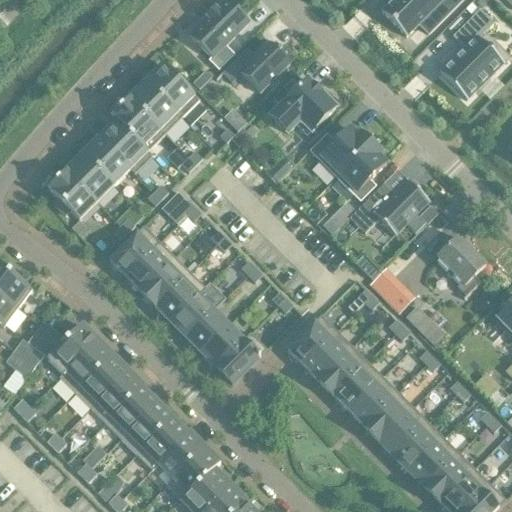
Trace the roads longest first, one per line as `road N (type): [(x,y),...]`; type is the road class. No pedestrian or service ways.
road 1 (residential): [(305,511),(85,290),(0,228)]
road 2 (residential): [(511,229),(283,0)]
road 3 (residential): [(166,0),(0,186)]
